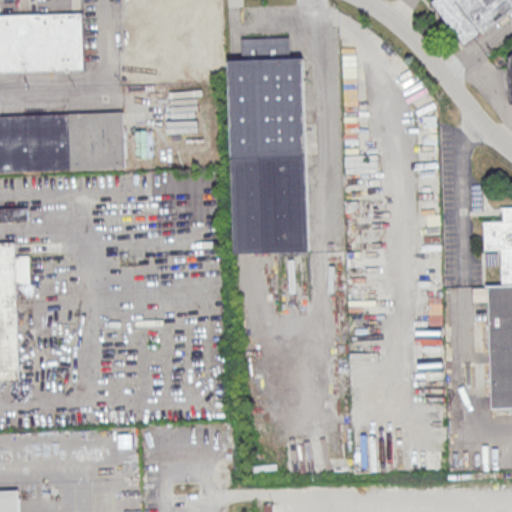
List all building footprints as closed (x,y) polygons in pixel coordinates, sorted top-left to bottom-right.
[(430,1),(431,0),(511,0),(511,7),(465,45),(430,1)] [(0,70),(0,14),(80,11),(83,67),(0,70)] [(226,59),(241,59),(241,37),(289,36),(289,57),(302,57),(309,250),(233,252),(226,59)] [(0,115),(123,111),(125,166),(0,171),(0,115)] [(511,206),(511,408),(491,409),(488,284),(502,283),(501,249),(485,250),(484,221),(504,221),(504,207),(511,206)] [(0,221),(29,221),(29,208),(0,207),(0,221)] [(16,283),(21,380),(0,381),(0,240),(14,240),(15,254),(29,253),(30,283),(16,283)] [(0,511),(0,493),(19,493),(19,511),(0,511)]
